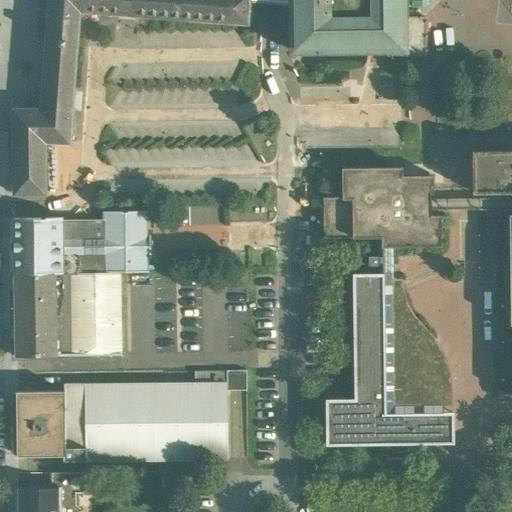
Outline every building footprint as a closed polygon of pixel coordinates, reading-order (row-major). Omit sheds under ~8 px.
[(43,77),(41,108),(14,108),(15,194),(46,194),(46,142),(70,144),(80,11),(248,23),(250,2),(249,0),(49,0),(47,30),(43,77)] [(288,0),(288,5),(289,53),(314,53),(314,46),(318,46),(318,53),(386,52),(387,56),(426,56),(426,16),(407,16),(406,0),(288,0)] [(511,213),(509,214),(511,325),(511,324),(511,148),(472,150),(473,188),(473,193),(511,192),(511,213)] [(402,176),(402,167),(343,167),(343,206),(324,206),(324,238),(381,238),(382,247),(393,247),(442,247),(441,215),(431,215),(431,204),(431,198),(431,194),(434,194),(434,188),(434,176),(402,176)] [(460,210),(511,209),(511,196),(460,197),(431,198),(431,204),(431,210),(460,210)] [(106,220),(63,221),(63,272),(120,272),(149,271),(149,258),(152,257),(152,234),(149,234),(148,211),(106,211),(106,220)] [(63,217),(16,218),(17,273),(56,273),(63,272),(63,221),(63,217)] [(393,247),(382,247),(382,256),(369,256),(369,265),(383,265),(383,273),(353,273),(355,398),(326,398),(327,444),(454,443),(453,411),(443,411),(443,389),(442,379),(440,370),(437,360),(432,351),(426,341),(410,322),(404,313),(397,301),(396,295),(393,279),(393,247)] [(121,354),(120,272),(63,272),(56,273),(56,354),(121,354)] [(56,354),(56,273),(17,273),(17,355),(56,354)] [(196,383),(66,384),(65,390),(18,391),(18,455),(65,454),(65,459),(228,458),(227,390),(227,370),(195,371),(196,383)] [(247,390),(247,370),(227,370),(227,390),(247,390)] [(88,472),(53,472),(53,486),(76,486),(76,488),(89,488),(88,472)] [(53,486),(19,487),(19,511),(76,511),(76,488),(76,486),(53,486)]
